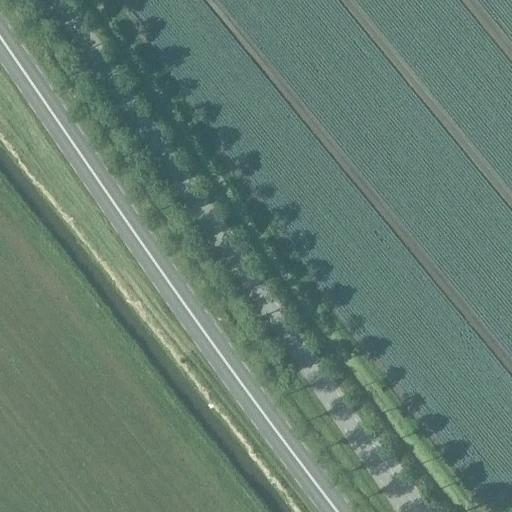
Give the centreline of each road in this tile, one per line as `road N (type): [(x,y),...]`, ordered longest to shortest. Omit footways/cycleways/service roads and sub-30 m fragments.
road 1 (unclassified): [(409,511),(47,0)]
road 2 (primary): [(338,511),(155,268),(0,40)]
